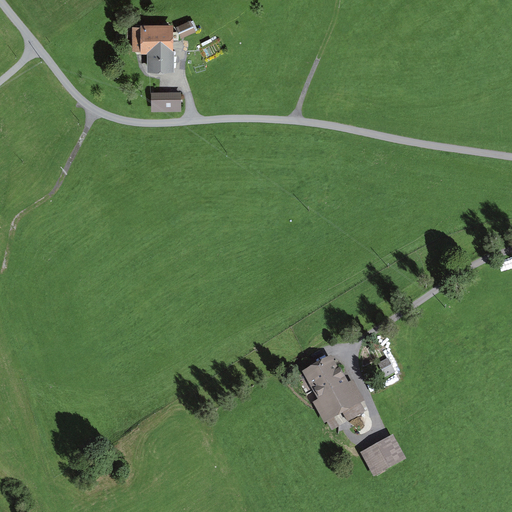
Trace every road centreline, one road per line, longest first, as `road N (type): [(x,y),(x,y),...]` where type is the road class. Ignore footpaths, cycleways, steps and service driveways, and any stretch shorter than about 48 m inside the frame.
road 1 (residential): [(511,157),(295,120),(113,117),(68,85),(0,0)]
road 2 (residential): [(381,434),(354,364),(356,344),(466,269),(511,249)]
road 3 (track): [(4,269),(14,223),(52,192),(94,109)]
road 4 (track): [(295,120),(338,0)]
